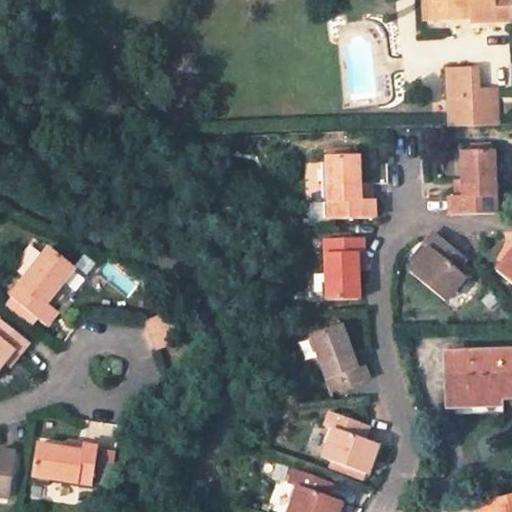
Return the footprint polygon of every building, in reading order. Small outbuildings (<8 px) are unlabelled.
[(511,0),(422,0),(423,19),(473,17),(473,24),(473,27),(511,25),(511,0)] [(423,19),(423,27),(473,24),(473,17),(423,19)] [(476,70),(446,71),(449,127),(497,125),(496,90),(477,91),(476,70)] [(496,213),(494,152),(461,151),(461,180),(462,197),(455,197),(448,197),(449,215),(496,213)] [(327,220),(375,218),(374,200),(368,201),(360,201),(359,185),(358,155),(325,156),(327,220)] [(368,201),(367,184),(359,185),(360,201),(368,201)] [(457,271),(466,259),(431,233),(423,243),(427,246),(414,263),(408,271),(446,302),(466,278),(457,271)] [(324,239),(326,301),(359,299),(357,268),(357,253),(363,253),(364,253),(363,237),(324,239)] [(511,239),(510,241),(511,242),(511,249),(500,264),(495,270),(511,283),(511,239)] [(511,242),(510,241),(495,260),(500,264),(511,249),(511,242)] [(423,243),(409,260),(414,263),(427,246),(423,243)] [(51,308),(63,293),(70,299),(86,277),(48,248),(10,297),(35,317),(46,327),(57,312),(51,308)] [(10,297),(5,304),(30,324),(35,317),(10,297)] [(147,325),(156,352),(181,342),(171,315),(147,325)] [(0,369),(4,365),(15,351),(21,355),(30,344),(0,320),(0,369)] [(330,394),(369,379),(364,365),(363,366),(356,368),(351,355),(341,324),(309,336),(330,394)] [(511,398),(511,349),(442,352),(443,410),(502,407),(501,399),(511,398)] [(4,365),(9,369),(21,355),(15,351),(4,365)] [(363,366),(358,352),(351,355),(356,368),(363,366)] [(329,412),(324,425),(328,426),(333,428),(364,439),(369,426),(329,412)] [(328,426),(322,443),(327,445),(333,428),(328,426)] [(368,474),(378,444),(364,439),(333,428),(327,445),(322,459),(368,474)] [(83,443),(67,440),(66,448),(81,451),(83,443)] [(78,484),(92,485),(99,445),(83,443),(81,451),(84,451),(78,484)] [(78,484),(84,451),(81,451),(66,448),(37,444),(32,476),(78,484)] [(105,487),(114,448),(99,445),(92,485),(105,487)] [(0,497),(9,499),(17,451),(0,448),(0,497)] [(292,502),(288,511),(338,511),(342,501),(327,496),(332,483),(293,470),(289,483),(292,484),(297,485),(292,502)] [(292,484),(286,499),(292,502),(297,485),(292,484)] [(511,511),(511,494),(478,502),(480,511),(511,511)]
